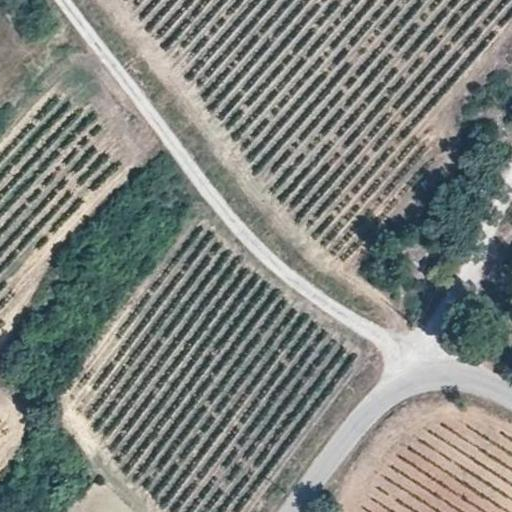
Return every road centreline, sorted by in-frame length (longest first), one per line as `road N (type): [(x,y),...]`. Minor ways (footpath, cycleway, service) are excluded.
road 1 (unclassified): [(60,0),(256,249),(324,303),(421,362),(432,384)]
road 2 (track): [(421,362),(511,178)]
road 3 (tertiary): [(432,384),(402,390),(372,415),(303,511)]
